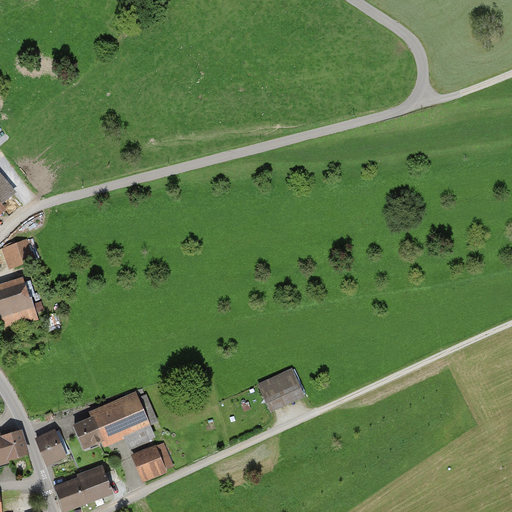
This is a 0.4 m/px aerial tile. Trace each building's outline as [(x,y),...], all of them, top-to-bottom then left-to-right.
[(28,240),(4,250),(12,269),(37,259),(28,240)] [(34,283),(0,291),(0,318),(7,316),(10,328),(43,320),(34,283)] [(293,368),(258,384),(269,408),(304,392),(293,368)] [(97,419),(76,428),(86,452),(109,442),(111,447),(157,427),(142,392),(95,413),(97,419)] [(60,428),(36,437),(46,463),(70,454),(60,428)] [(17,431),(0,436),(0,464),(25,456),(17,431)] [(168,444),(136,458),(146,480),(178,467),(168,444)] [(112,469),(57,491),(65,511),(68,511),(121,491),(112,469)]
